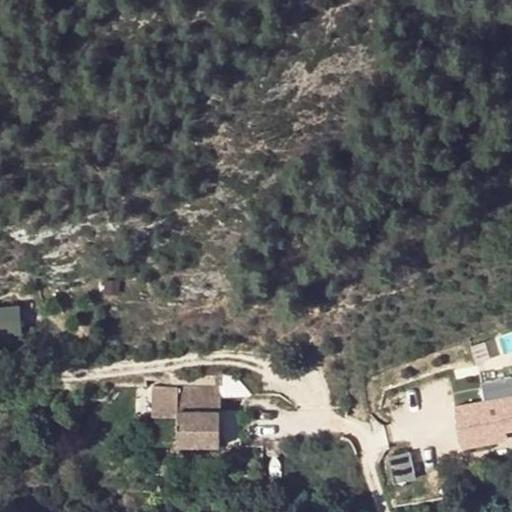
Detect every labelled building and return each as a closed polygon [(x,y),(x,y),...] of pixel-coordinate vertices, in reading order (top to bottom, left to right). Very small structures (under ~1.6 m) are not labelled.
[(0,307),(0,335),(32,333),(30,305),(0,307)] [(178,428),(178,445),(220,444),(220,386),(177,387),(178,417),(178,425),(173,424),(173,428),(178,428)] [(177,387),(153,388),(154,418),(178,417),(177,387)] [(511,396),(454,407),(461,447),(507,439),(506,430),(511,428),(511,396)] [(399,454),(403,478),(420,475),(415,450),(399,454)]
